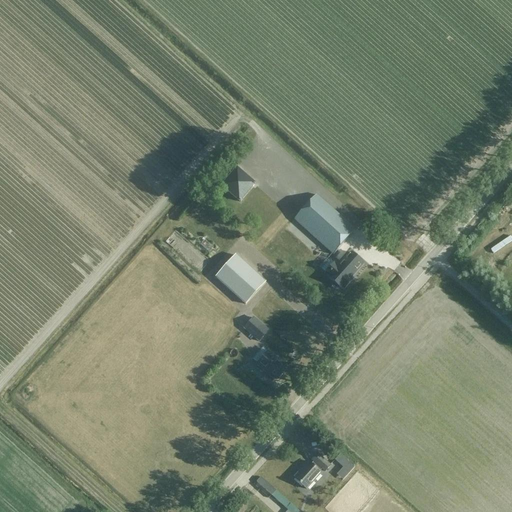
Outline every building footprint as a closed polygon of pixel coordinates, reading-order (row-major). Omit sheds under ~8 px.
[(236,168),(219,187),(239,204),(255,184),(236,168)] [(295,220),(333,254),(334,255),(355,231),(316,196),(295,220)] [(494,252),(511,240),(511,235),(492,248),(494,252)] [(211,271),(216,275),(236,253),(231,249),(211,271)] [(364,264),(352,253),(337,269),(333,265),(327,260),(319,268),(330,277),(329,278),(334,282),(333,284),(333,287),(335,289),(338,289),(340,288),(341,289),(342,288),(344,290),(351,282),(349,280),(351,278),(353,280),(353,279),(352,278),(364,264)] [(266,283),(236,256),(216,278),(246,305),(266,283)] [(268,331),(254,318),(245,329),(259,342),(268,331)] [(277,359),(269,351),(257,365),(258,365),(256,367),(257,369),(261,372),(262,372),(264,371),(269,376),(273,379),(275,377),(278,380),(286,371),(275,361),(277,359)] [(326,471),(331,466),(318,454),(313,460),(314,461),(311,464),(308,461),(302,468),(303,469),(295,478),(307,489),(321,473),(320,472),(323,468),(326,471)] [(330,467),(337,473),(343,466),(336,460),(330,467)] [(341,480),(349,471),(344,467),(336,476),(341,480)] [(298,511),(300,511),(276,490),(272,495),(276,499),(279,503),(280,502),(288,510),(285,511),(298,511)]
